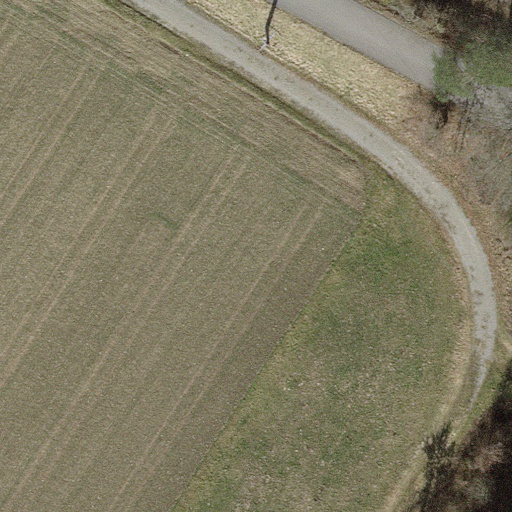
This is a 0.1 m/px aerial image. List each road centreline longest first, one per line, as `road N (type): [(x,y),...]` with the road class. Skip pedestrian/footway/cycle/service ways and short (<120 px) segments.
road 1 (track): [(474,281),(450,220),(413,167),(337,109),(153,0)]
road 2 (track): [(409,511),(484,342),(474,281)]
road 3 (tertiary): [(511,107),(314,0)]
